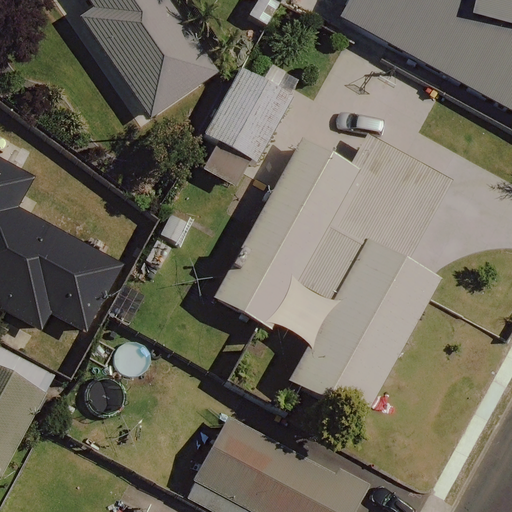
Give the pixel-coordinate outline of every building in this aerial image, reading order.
[(215,79),(160,0),(83,0),(93,14),(78,24),(147,125),(215,79)] [(453,0),(354,0),(340,26),(511,119),(511,0),(475,0),(473,11),(453,0)] [(289,103),(240,76),(203,143),(253,170),(289,103)] [(349,174),(300,147),(213,306),(268,336),(295,287),(332,307),(286,391),(359,431),(437,289),(404,271),(450,187),(367,142),(349,174)] [(0,315),(38,336),(47,321),(83,341),(121,273),(13,214),(29,185),(0,168),(0,315)] [(197,222),(174,210),(143,269),(166,281),(197,222)] [(0,476),(40,404),(0,381),(0,476)] [(334,483),(226,425),(191,488),(234,511),(356,511),(366,494),(337,478),(334,483)]
